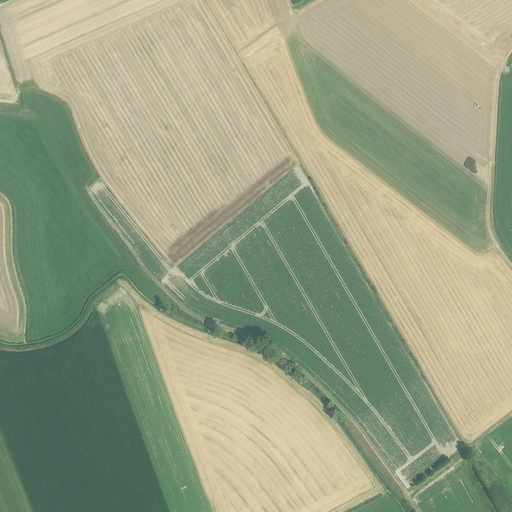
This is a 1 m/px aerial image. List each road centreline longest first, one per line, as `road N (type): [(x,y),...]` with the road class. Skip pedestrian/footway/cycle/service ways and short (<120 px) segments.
road 1 (track): [(97,175),(85,186),(152,278),(197,318),(267,344),(315,382),(355,422),(406,495)]
road 2 (track): [(406,495),(511,415)]
